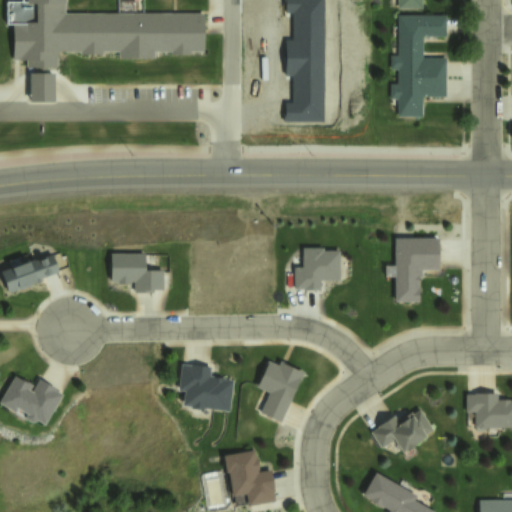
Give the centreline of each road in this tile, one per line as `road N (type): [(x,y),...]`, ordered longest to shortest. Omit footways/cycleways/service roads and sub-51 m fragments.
road 1 (tertiary): [(0,185),(98,175),(511,174)]
road 2 (residential): [(482,0),(487,343)]
road 3 (residential): [(64,331),(300,325),(324,334),(367,376)]
road 4 (residential): [(330,511),(317,446),(339,401),(411,349),(511,343)]
